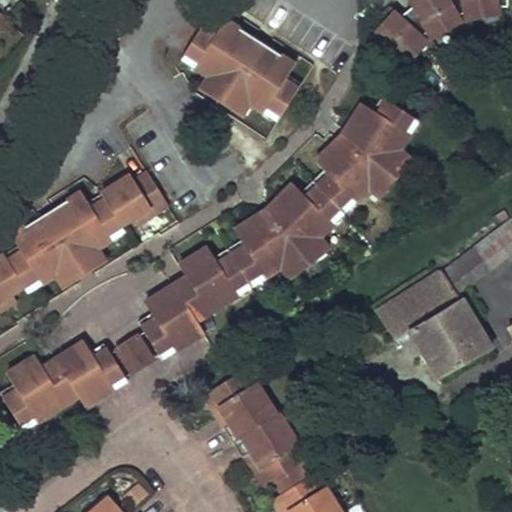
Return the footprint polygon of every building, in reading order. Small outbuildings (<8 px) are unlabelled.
[(412,0),(411,1),(415,7),(401,17),(396,23),(390,18),(371,39),(399,63),(422,38),(420,36),(428,30),(429,32),(457,15),(465,10),(466,13),(497,6),(509,7),(509,0),(412,0)] [(497,6),(466,13),(468,21),(498,15),(497,6)] [(401,17),(396,12),(390,18),(396,23),(401,17)] [(457,15),(429,32),(432,38),(461,22),(457,15)] [(194,69),(208,78),(250,106),(264,115),(269,108),(282,117),(299,92),(284,82),(289,76),(295,66),(268,48),(254,40),(226,21),(219,32),(216,37),(202,29),(185,55),(198,64),(194,69)] [(206,23),(202,29),(216,37),(219,32),(206,23)] [(427,42),(422,38),(399,63),(405,67),(427,42)] [(198,64),(185,55),(181,61),(194,69),(198,64)] [(303,85),(289,76),(284,82),(299,92),(303,85)] [(214,98),(230,108),(243,116),(250,106),(208,78),(201,89),(214,98)] [(378,116),(389,102),(382,97),(372,112),(378,116)] [(320,237),(332,226),(326,220),(338,209),(351,198),(356,204),(370,190),(380,199),(411,161),(400,152),(411,139),(404,134),(414,120),(389,102),(378,116),(372,112),(364,106),(344,132),(347,135),(340,143),(338,141),(315,163),(323,171),(329,178),(318,188),(306,199),(301,194),(294,187),(271,207),(274,211),(265,218),(262,214),(235,232),(241,242),(245,249),(232,256),(217,265),(213,258),(207,249),(179,267),(188,281),(175,289),(173,286),(145,304),(152,314),(155,320),(142,328),(157,354),(172,346),(176,352),(204,334),(194,317),(197,319),(201,320),(205,317),(207,312),(209,315),(236,298),(232,291),(248,281),(261,273),(265,279),(281,269),(290,281),(330,249),(320,237)] [(269,108),(264,115),(278,124),(282,117),(269,108)] [(421,125),(414,120),(404,134),(411,139),(421,125)] [(313,182),(318,188),(329,178),(323,171),(313,182)] [(91,210),(87,204),(82,195),(53,212),(41,220),(12,238),(18,248),(22,255),(8,263),(5,256),(0,259),(0,313),(1,313),(0,312),(0,305),(12,298),(25,289),(39,280),(42,286),(56,277),(99,250),(111,243),(107,237),(122,228),(135,219),(149,211),(153,217),(169,207),(149,174),(134,183),(131,178),(102,195),(106,202),(91,210)] [(313,182),(301,194),(306,199),(318,188),(313,182)] [(106,202),(102,195),(87,204),(91,210),(106,202)] [(338,209),(343,215),(356,204),(351,198),(338,209)] [(343,215),(338,209),(326,220),(332,226),(343,215)] [(149,211),(135,219),(139,225),(153,217),(149,211)] [(494,234),(511,255),(511,253),(511,222),(500,229),(494,234)] [(107,237),(111,243),(126,234),(122,228),(107,237)] [(491,270),(511,255),(494,234),(475,249),(491,270)] [(228,249),(232,256),(245,249),(241,242),(228,249)] [(18,248),(5,256),(8,263),(22,255),(18,248)] [(228,249),(213,258),(217,265),(232,256),(228,249)] [(491,270),(475,249),(458,262),(473,284),(491,270)] [(99,250),(56,277),(63,289),(75,281),(93,270),(105,262),(99,250)] [(468,288),(473,284),(458,262),(452,267),(468,288)] [(440,272),(376,314),(397,344),(413,334),(440,380),(490,350),(457,296),(468,288),(452,267),(442,274),(440,272)] [(248,281),(252,287),(265,279),(261,273),(248,281)] [(28,295),(42,286),(39,280),(25,289),(28,295)] [(232,291),(236,298),(252,287),(248,281),(232,291)] [(0,305),(0,312),(1,313),(15,304),(12,298),(0,305)] [(138,322),(142,328),(155,320),(152,314),(138,322)] [(139,338),(119,351),(131,371),(151,359),(139,338)] [(34,417),(38,423),(65,406),(63,403),(70,403),(76,393),(85,408),(114,391),(111,385),(124,376),(109,350),(93,360),(89,353),(83,343),(55,360),(58,365),(45,373),(35,357),(6,375),(17,391),(2,400),(19,426),(34,417)] [(105,344),(89,353),(93,360),(109,350),(105,344)] [(172,346),(157,354),(161,361),(176,352),(172,346)] [(224,428),(233,442),(277,415),(257,384),(250,387),(241,372),(210,391),(231,424),(224,428)] [(111,385),(114,391),(128,382),(124,376),(111,385)] [(218,418),(224,428),(231,424),(210,391),(203,395),(218,418)] [(271,483),(274,481),(298,466),(302,464),(293,449),(300,446),(280,414),(277,415),(233,442),(242,457),(251,452),(271,483)] [(34,417),(19,426),(23,432),(38,423),(34,417)] [(242,457),(249,468),(251,467),(264,487),(271,483),(251,452),(242,457)] [(274,481),(282,494),(306,479),(298,466),(274,481)] [(341,511),(327,488),(319,492),(310,477),(306,479),(282,494),(278,496),(287,511),(341,511)] [(270,501),(277,511),(287,511),(278,496),(270,501)] [(106,499),(90,511),(116,511),(115,510),(106,499)]
